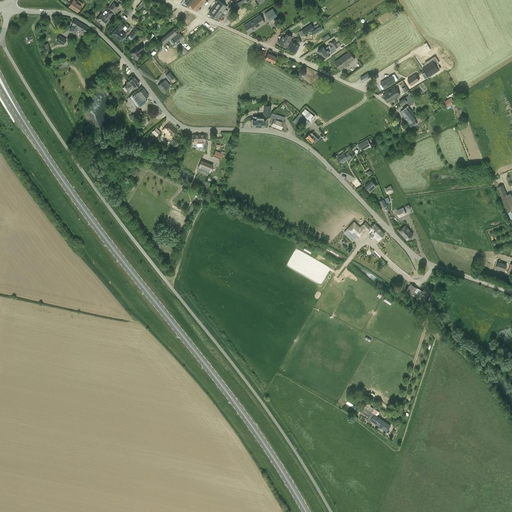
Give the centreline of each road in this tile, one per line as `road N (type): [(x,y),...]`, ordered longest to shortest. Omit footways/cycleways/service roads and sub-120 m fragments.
road 1 (unclassified): [(511,292),(414,257),(294,139),(173,123),(84,21),(8,10)]
road 2 (secondary): [(304,511),(220,383),(65,185),(0,79)]
road 3 (unclassified): [(165,0),(394,108)]
